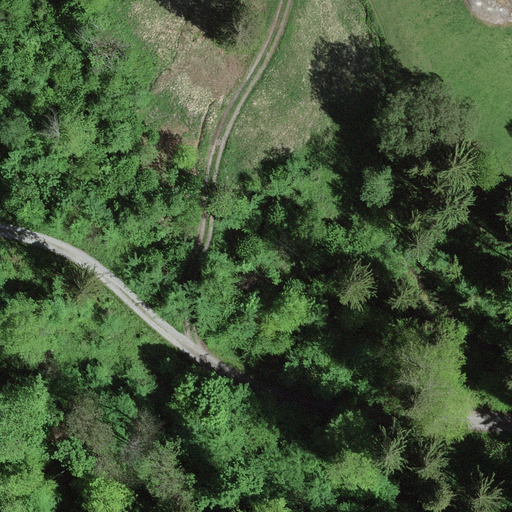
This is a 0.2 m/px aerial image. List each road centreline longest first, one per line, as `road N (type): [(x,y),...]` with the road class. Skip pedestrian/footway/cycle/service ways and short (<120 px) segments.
road 1 (track): [(0,226),(74,251),(196,360),(332,407),(511,425)]
road 2 (track): [(287,0),(217,158),(210,230),(190,286),(196,360)]
